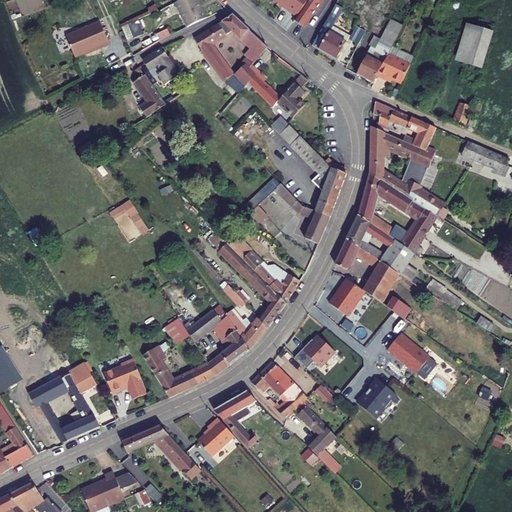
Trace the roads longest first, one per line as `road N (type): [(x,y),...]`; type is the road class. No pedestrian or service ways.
road 1 (residential): [(339,92),(357,128),(355,184),(319,272),(261,353),(219,386),(0,488)]
road 2 (residential): [(339,92),(365,92),(511,153)]
road 3 (residential): [(233,0),(339,92)]
road 4 (unknown): [(241,7),(118,67)]
